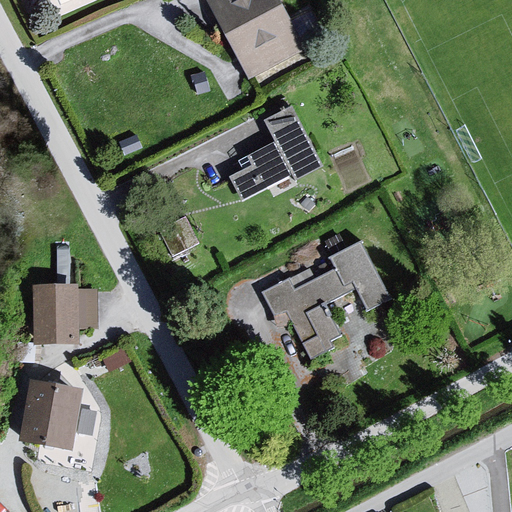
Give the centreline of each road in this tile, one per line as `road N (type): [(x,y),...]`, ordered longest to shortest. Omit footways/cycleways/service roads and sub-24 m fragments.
road 1 (residential): [(0,28),(249,507)]
road 2 (unclassified): [(260,501),(511,368)]
road 3 (unknown): [(89,200),(258,127)]
road 4 (residential): [(511,434),(366,511)]
road 5 (unknown): [(334,462),(269,342)]
